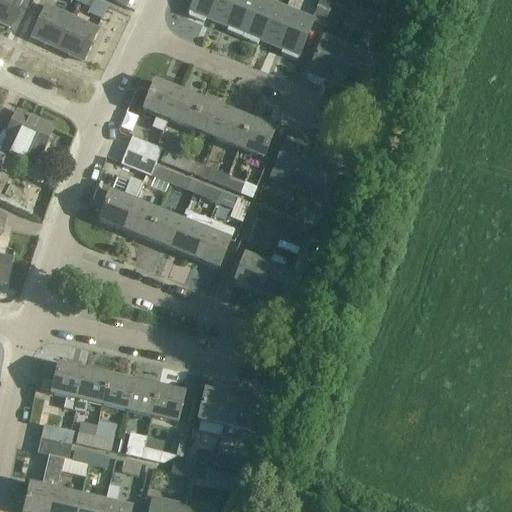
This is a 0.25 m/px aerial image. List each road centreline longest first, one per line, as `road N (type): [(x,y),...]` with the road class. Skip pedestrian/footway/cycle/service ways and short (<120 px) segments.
road 1 (track): [(294,511),(275,504),(274,485),(442,0)]
road 2 (residential): [(31,316),(229,362),(238,329),(49,255)]
road 3 (residential): [(311,101),(144,31)]
road 4 (residential): [(49,255),(98,122)]
road 5 (residential): [(0,470),(27,334)]
